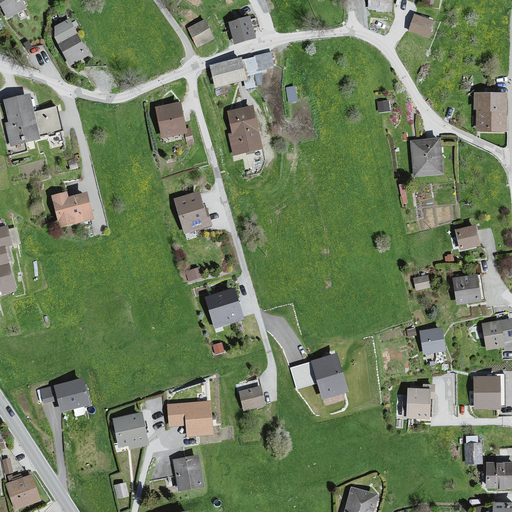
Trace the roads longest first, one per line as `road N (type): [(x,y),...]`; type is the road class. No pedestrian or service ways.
road 1 (residential): [(197,66),(281,39),(360,33),(385,47),(438,121),(511,164)]
road 2 (residential): [(0,64),(111,98),(197,66)]
road 3 (secondary): [(0,402),(71,511)]
